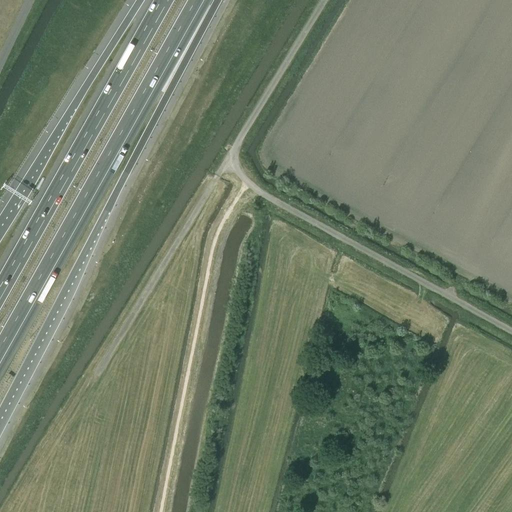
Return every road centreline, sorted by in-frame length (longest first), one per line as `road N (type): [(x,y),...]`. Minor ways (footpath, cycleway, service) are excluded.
road 1 (unclassified): [(511,331),(266,196),(237,169),(237,142),(324,0)]
road 2 (motorway): [(0,413),(211,0)]
road 3 (motorway): [(0,352),(199,0)]
road 4 (motorway): [(164,0),(0,291)]
road 5 (track): [(94,377),(237,142)]
road 6 (motorway): [(140,0),(0,221)]
